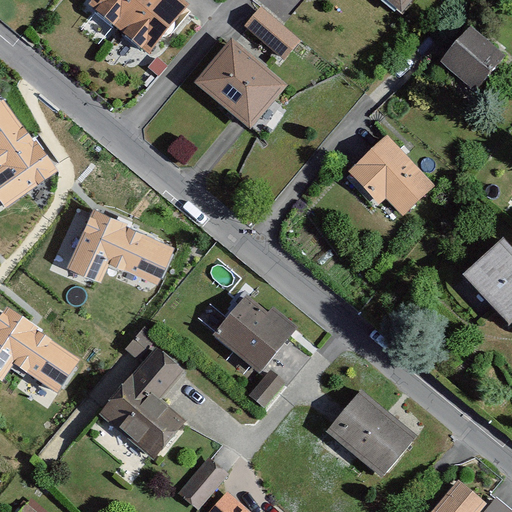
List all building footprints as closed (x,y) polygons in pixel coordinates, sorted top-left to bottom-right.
[(178,0),(105,0),(95,12),(154,61),(194,13),(178,0)] [(388,0),(404,12),(413,0),(388,0)] [(262,6),(248,24),(276,44),(289,29),(262,6)] [(467,30),(438,70),(477,98),(506,59),(467,30)] [(232,41),(198,84),(253,127),(287,84),(232,41)] [(57,173),(4,100),(0,103),(0,166),(1,168),(0,168),(0,201),(6,209),(57,173)] [(389,140),(345,182),(375,214),(387,202),(405,221),(437,191),(389,140)] [(176,241),(93,204),(67,262),(101,277),(110,257),(159,279),(176,241)] [(511,250),(505,243),(460,283),(509,339),(511,336),(511,250)] [(242,299),(210,336),(257,375),(295,330),(271,309),(264,318),(242,299)] [(7,310),(0,320),(0,380),(2,382),(14,365),(57,394),(81,360),(7,310)] [(127,350),(139,360),(156,340),(144,329),(127,350)] [(180,375),(150,351),(94,419),(152,467),(185,427),(156,403),(180,375)] [(271,368),(251,393),(269,407),(288,382),(271,368)] [(412,442),(357,394),(322,434),(377,482),(412,442)] [(211,456),(182,490),(202,508),(232,474),(211,456)] [(478,511),(452,488),(431,511),(478,511)] [(245,511),(225,494),(209,511),(245,511)] [(38,511),(27,503),(20,511),(38,511)]
